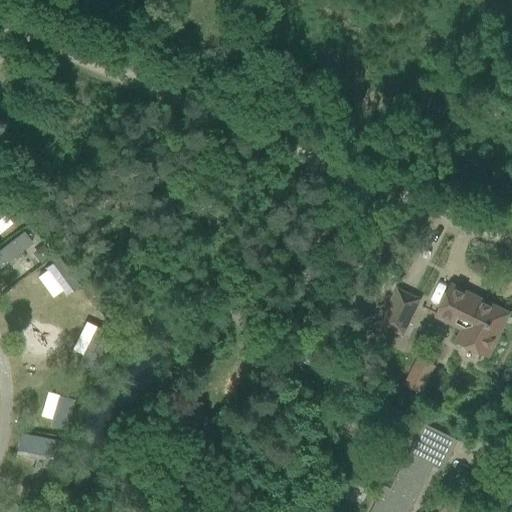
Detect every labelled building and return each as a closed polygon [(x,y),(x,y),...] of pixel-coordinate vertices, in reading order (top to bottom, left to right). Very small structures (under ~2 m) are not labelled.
[(0,232),(17,222),(2,198),(0,199),(0,232)] [(0,247),(0,269),(40,237),(29,224),(0,247)] [(9,289),(20,304),(45,287),(55,300),(70,289),(51,261),(9,289)] [(456,343),(487,357),(508,314),(478,300),(477,301),(466,295),(467,294),(450,286),(436,316),(463,329),(456,343)] [(378,325),(379,326),(403,337),(420,299),(395,287),(378,325)] [(22,308),(29,319),(42,312),(35,301),(22,308)] [(63,301),(36,322),(47,336),(61,325),(76,345),(89,335),(63,301)] [(72,415),(70,376),(30,378),(31,395),(48,394),(49,416),(72,415)] [(368,415),(399,428),(406,413),(375,400),(368,415)] [(410,511),(433,466),(443,471),(458,441),(423,423),(398,474),(385,468),(378,484),(383,487),(370,511),(410,511)] [(16,458),(52,462),(54,437),(19,433),(16,458)] [(23,511),(13,502),(3,511),(23,511)]
